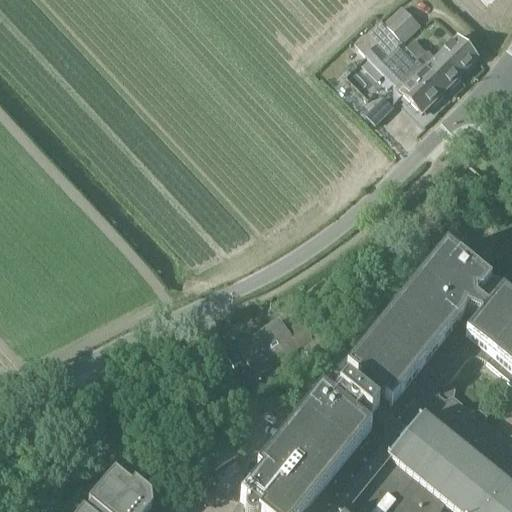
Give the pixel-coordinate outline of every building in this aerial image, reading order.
[(402,48),(420,30),(401,10),(383,28),(380,24),(379,25),(402,48)] [(421,118),(460,79),(447,67),(433,80),(418,64),(411,72),(417,78),(411,84),(390,62),(403,49),(402,48),(379,25),(354,49),(364,60),(387,83),(382,88),(386,93),(392,88),(399,96),(421,118)] [(418,64),(433,80),(447,67),(460,79),(478,61),(456,38),(433,61),(428,54),(426,56),(413,43),(405,51),(418,64)] [(346,388),(331,406),(325,400),(239,507),(234,511),(156,511),(156,507),(119,475),(88,511),(511,511),(511,306),(501,298),(500,293),(497,291),(494,289),(490,289),(446,252),(345,375),(359,387),(353,394),(346,388)] [(278,323),(224,358),(234,371),(247,362),(255,375),(306,340),(299,331),(288,338),(278,323)]
